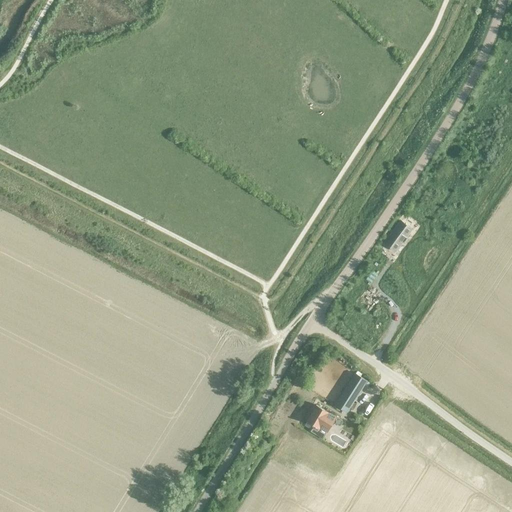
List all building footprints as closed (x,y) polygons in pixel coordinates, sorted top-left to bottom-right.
[(400,221),(383,244),(395,252),(402,243),(403,243),(407,239),(405,238),(411,229),(400,221)] [(371,281),(376,274),(367,268),(362,274),(371,281)] [(346,414),(366,381),(354,374),(334,406),(346,414)] [(341,422),(335,418),(316,406),(306,422),(325,434),(332,423),(338,427),(341,422)] [(360,427),(364,421),(357,417),(353,423),(360,427)]
